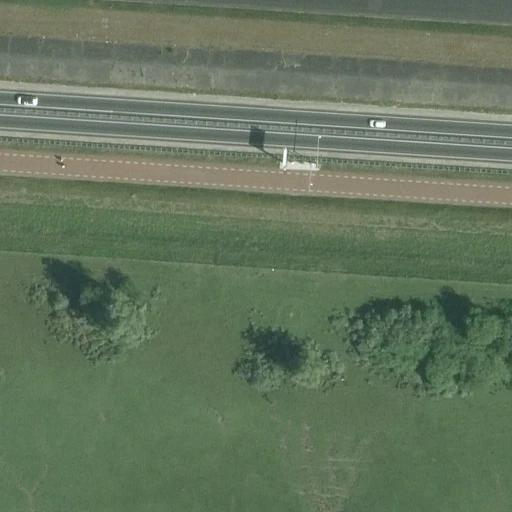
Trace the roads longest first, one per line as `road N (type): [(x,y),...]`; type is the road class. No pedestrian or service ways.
road 1 (trunk): [(511,137),(0,103)]
road 2 (tertiary): [(511,197),(0,163)]
road 3 (trunk): [(0,122),(511,155)]
